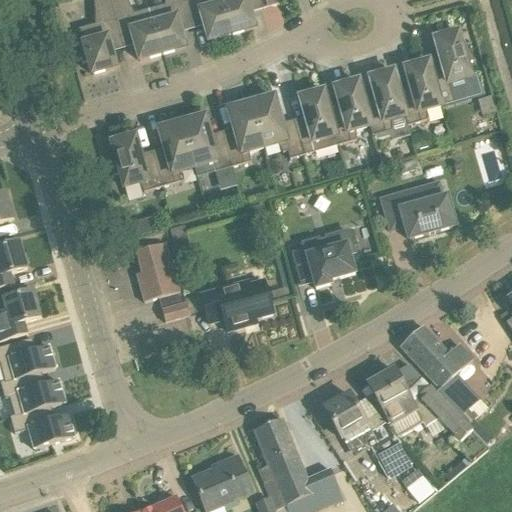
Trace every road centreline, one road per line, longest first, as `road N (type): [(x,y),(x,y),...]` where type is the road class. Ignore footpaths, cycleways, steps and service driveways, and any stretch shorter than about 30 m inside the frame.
road 1 (tertiary): [(134,446),(291,380),(511,248)]
road 2 (unclassified): [(44,127),(134,446)]
road 3 (residential): [(44,127),(212,79),(317,33)]
road 4 (tertiary): [(0,495),(134,446)]
road 5 (unclassified): [(8,0),(44,127)]
road 6 (residential): [(317,33),(332,54),(370,51),(396,17),(380,0)]
